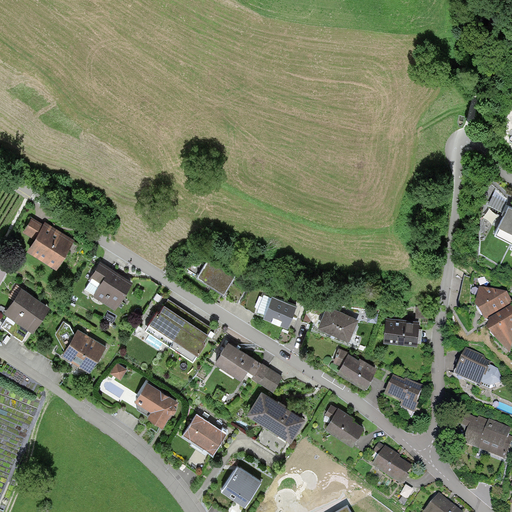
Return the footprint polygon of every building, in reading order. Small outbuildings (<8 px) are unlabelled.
[(511,205),(509,204),(504,213),(494,232),(511,241),(511,239),(511,205)] [(57,266),(74,239),(45,221),(43,224),(32,217),(23,230),(34,237),(27,247),(57,266)] [(237,273),(210,256),(197,275),(238,301),(247,286),(234,278),(237,273)] [(132,281),(100,261),(89,278),(98,284),(92,294),(115,308),(132,281)] [(1,323),(23,338),(30,327),(33,329),(50,303),(21,285),(4,311),(7,313),(1,323)] [(489,319),(511,304),(511,299),(507,292),(478,286),(475,304),(484,319),(489,319)] [(271,295),(265,293),(257,310),(280,320),(289,323),(298,302),(272,292),(271,295)] [(211,326),(168,297),(159,309),(157,308),(150,317),(151,318),(146,326),(193,358),(206,340),(203,337),(211,326)] [(358,318),(328,304),(317,325),(348,340),(358,318)] [(432,304),(417,304),(417,315),(431,315),(432,304)] [(511,304),(489,319),(488,330),(510,353),(511,343),(511,304)] [(396,316),(386,316),(384,339),(420,341),(421,328),(418,328),(419,318),(396,316)] [(106,345),(78,327),(75,331),(71,324),(64,320),(56,332),(64,347),(61,352),(89,369),(97,356),(98,357),(106,345)] [(256,355),(229,338),(214,359),(241,377),(248,367),(255,357),(256,355)] [(334,361),(341,364),(337,370),(367,388),(374,378),(371,376),(377,365),(360,355),(359,357),(348,351),(340,347),(334,361)] [(490,386),(504,381),(498,369),(491,366),(493,363),(486,360),(485,356),(466,348),(459,364),(455,374),(481,385),(482,382),(490,386)] [(283,375),(255,357),(248,367),(254,371),(252,374),(274,388),(283,375)] [(126,368),(116,363),(111,372),(120,377),(126,368)] [(404,381),(393,376),(384,394),(402,402),(401,405),(414,412),(418,403),(416,402),(424,386),(406,378),(404,381)] [(179,399),(147,379),(135,399),(126,394),(120,405),(142,418),(141,419),(149,424),(158,429),(161,423),(164,424),(168,416),(170,417),(177,405),(176,403),(179,399)] [(283,401),(261,387),(246,410),(290,439),(306,416),(283,401)] [(355,416),(333,402),(326,413),(331,416),(325,426),(352,443),(363,425),(353,418),(355,416)] [(226,431),(197,412),(183,434),(204,448),(206,444),(214,449),(226,431)] [(463,442),(505,459),(511,440),(511,436),(509,435),(511,428),(491,420),(478,415),(477,418),(465,413),(461,425),(468,428),(463,442)] [(264,428),(256,438),(280,454),(287,443),(264,428)] [(400,456),(379,443),(373,451),(379,455),(372,465),(401,484),(412,467),(398,458),(400,456)] [(243,468),(237,465),(222,489),(246,504),(261,480),(243,468)] [(410,496),(406,493),(401,499),(406,502),(410,496)] [(449,500),(439,493),(423,511),(463,511),(464,511),(449,500)]
